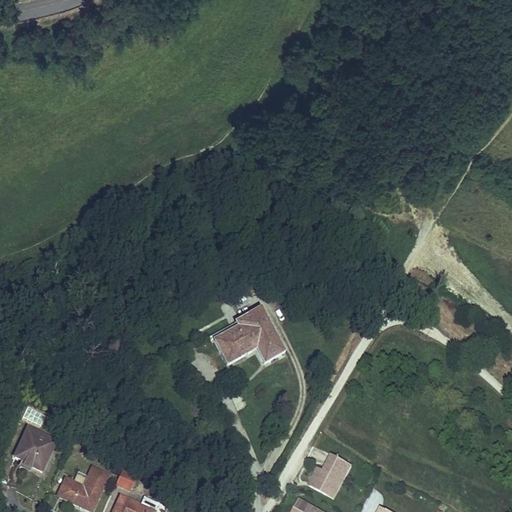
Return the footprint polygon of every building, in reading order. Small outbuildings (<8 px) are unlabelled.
[(238,328),(213,342),(227,367),(250,354),(246,346),(252,343),(256,351),(264,365),(284,354),(260,310),(235,324),(238,328)] [(238,328),(235,324),(211,337),(213,342),(238,328)] [(252,343),(246,346),(250,354),(256,351),(252,343)] [(22,468),(31,472),(33,468),(43,473),(57,443),(29,430),(16,458),(24,462),(22,468)] [(337,492),(350,468),(330,457),(322,472),(317,470),(310,482),(311,483),(308,488),(325,497),(330,488),(337,492)] [(93,511),(109,476),(93,469),(89,478),(85,488),(75,484),(67,480),(59,497),(93,511)] [(89,478),(79,474),(75,484),(85,488),(89,478)] [(132,492),(134,487),(120,480),(117,485),(132,492)] [(330,488),(325,497),(332,501),(337,492),(330,488)] [(156,511),(159,505),(145,499),(142,507),(122,498),(115,511),(156,511)] [(315,511),(297,502),(291,511),(315,511)]
